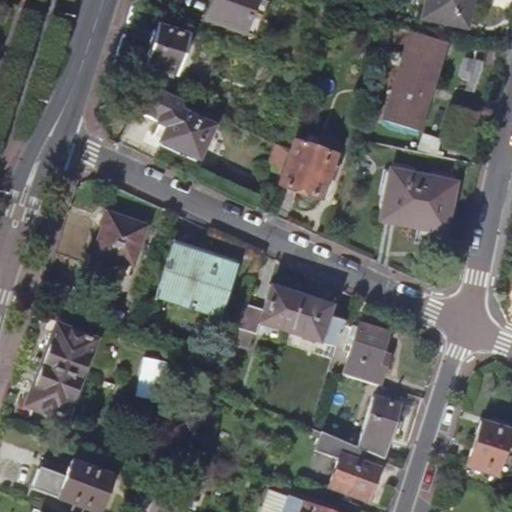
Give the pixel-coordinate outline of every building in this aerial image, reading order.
[(242,34),(253,0),(209,0),(203,19),(242,34)] [(463,27),(469,0),(426,0),(422,19),(463,27)] [(178,76),(192,39),(160,28),(148,66),(178,76)] [(431,92),(437,74),(415,70),(419,48),(444,54),(447,46),(410,35),(396,84),(431,92)] [(437,74),(444,54),(419,48),(415,70),(437,74)] [(416,132),(431,92),(396,84),(385,122),(416,132)] [(197,158),(211,128),(166,106),(159,124),(166,128),(160,141),(197,158)] [(467,152),(474,117),(453,112),(446,147),(467,152)] [(269,170),(282,171),(285,145),(273,143),(269,170)] [(319,199),(334,157),(294,143),(279,184),(319,199)] [(443,238),(454,185),(391,171),(380,221),(441,234),(441,238),(443,238)] [(129,266),(142,229),(104,215),(99,227),(102,228),(92,259),(95,260),(92,268),(94,274),(102,277),(108,275),(110,266),(112,266),(114,261),(129,266)] [(151,306),(155,296),(156,292),(171,297),(170,302),(214,317),(214,320),(217,321),(233,269),(200,257),(201,251),(171,242),(150,306),(151,306)] [(264,310),(246,305),(238,329),(257,334),(261,322),(290,332),(301,298),(272,287),(264,310)] [(66,288),(59,305),(87,315),(93,298),(66,288)] [(330,309),(301,298),(290,332),(338,348),(346,323),(328,317),(330,309)] [(389,336),(347,321),(346,323),(338,348),(335,356),(377,370),(389,336)] [(54,328),(38,367),(78,382),(94,343),(54,328)] [(61,424),(78,382),(38,367),(22,407),(61,424)] [(371,399),(355,449),(363,452),(381,460),(398,408),(371,399)] [(493,478),(509,436),(479,426),(465,469),(493,478)] [(355,449),(319,433),(313,450),(336,458),(326,489),(366,503),(376,471),(359,465),(363,452),(355,449)] [(82,511),(98,511),(112,480),(69,463),(55,501),(82,511)] [(261,511),(315,511),(268,493),(261,511)]
